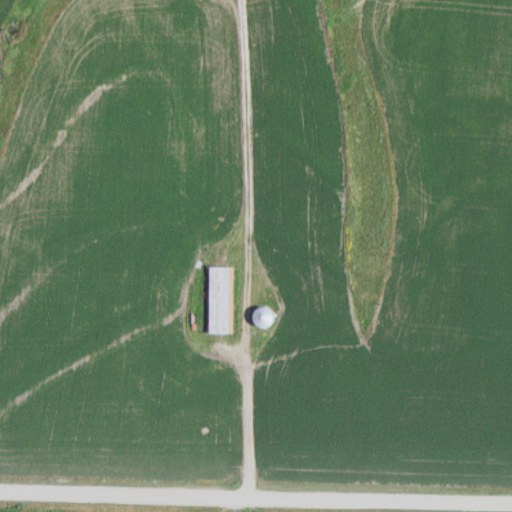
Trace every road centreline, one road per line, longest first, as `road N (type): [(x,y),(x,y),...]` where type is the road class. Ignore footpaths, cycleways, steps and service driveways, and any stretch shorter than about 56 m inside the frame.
road 1 (residential): [(511,504),(0,492)]
road 2 (residential): [(247,498),(250,198),(241,0)]
